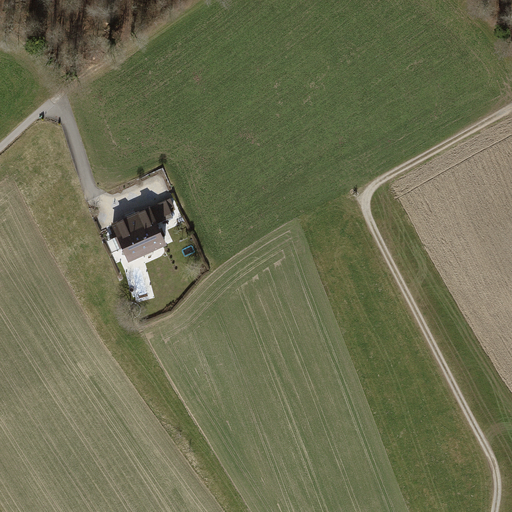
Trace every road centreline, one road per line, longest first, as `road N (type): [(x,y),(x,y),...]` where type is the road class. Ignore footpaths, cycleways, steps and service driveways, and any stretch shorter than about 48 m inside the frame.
road 1 (track): [(493,511),(494,468),(364,207),(379,183),(509,108)]
road 2 (track): [(53,103),(194,0)]
road 3 (track): [(53,103),(67,114),(110,209)]
